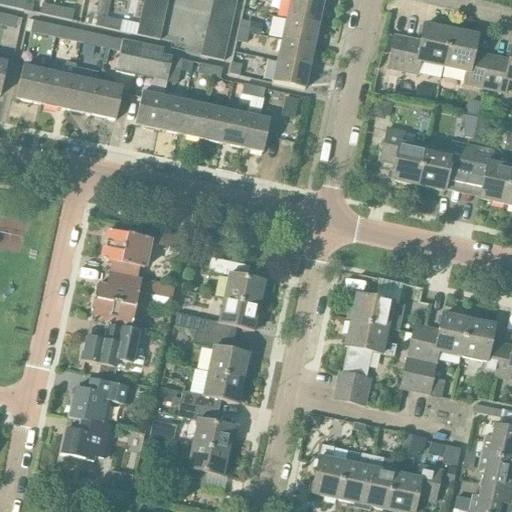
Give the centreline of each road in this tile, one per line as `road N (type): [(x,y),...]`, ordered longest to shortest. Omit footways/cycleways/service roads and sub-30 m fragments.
road 1 (residential): [(323,220),(83,170)]
road 2 (residential): [(29,402),(83,170)]
road 3 (residential): [(323,220),(371,0)]
road 4 (residential): [(511,261),(323,220)]
road 5 (residential): [(286,400),(323,220)]
road 6 (residential): [(286,400),(455,433)]
